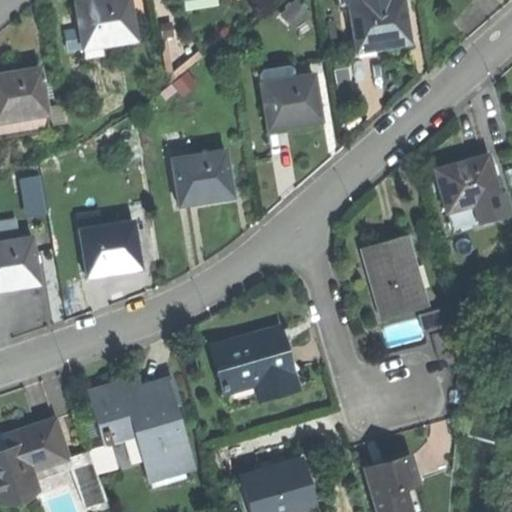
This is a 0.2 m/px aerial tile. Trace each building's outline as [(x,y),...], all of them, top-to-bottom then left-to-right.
[(99,0),(77,4),(84,49),(103,46),(137,41),(130,0),(99,0)] [(349,6),(354,48),(373,45),(374,49),(389,47),(409,45),(403,0),(342,0),(343,7),(349,6)] [(105,58),(103,46),(84,49),(86,61),(105,58)] [(257,70),(259,83),(311,74),(310,67),(293,70),(292,64),(257,70)] [(340,89),(352,88),(352,67),(340,67),(340,89)] [(11,72),(0,73),(0,137),(51,130),(42,68),(11,72)] [(304,124),(323,121),(314,73),(311,74),(259,83),(266,126),(286,122),(287,127),(304,124)] [(227,149),(173,156),(179,201),(199,198),(200,202),(215,200),(234,198),(227,149)] [(462,163),(434,171),(446,212),(474,204),(479,220),(510,211),(505,194),(499,196),(487,155),(462,163)] [(451,228),(479,220),(474,204),(446,212),(451,228)] [(79,219),(81,230),(103,226),(102,215),(79,219)] [(103,226),(81,230),(88,272),(107,269),(108,273),(121,270),(144,267),(136,220),(103,226)] [(407,235),(360,247),(364,261),(373,259),(377,272),(368,274),(373,292),(380,316),(425,304),(407,235)] [(34,237),(0,243),(0,287),(4,287),(5,292),(22,289),(42,286),(34,237)] [(243,336),(212,344),(223,386),(261,376),(266,394),(296,386),(289,361),(286,362),(282,349),(285,348),(279,326),(243,336)] [(432,333),(439,357),(449,354),(443,330),(432,333)] [(114,384),(90,391),(106,444),(115,441),(113,436),(134,430),(148,476),(192,463),(167,382),(142,390),(138,376),(114,384)] [(228,404),(266,394),(261,376),(223,386),(228,404)] [(0,503),(34,492),(31,482),(28,473),(70,459),(56,418),(22,430),(6,435),(0,432),(0,503)] [(89,453),(70,459),(28,473),(31,482),(70,470),(82,507),(97,511),(107,508),(89,453)] [(301,455),(241,473),(252,511),(284,511),(283,506),(313,497),(306,474),(301,455)] [(385,463),(366,468),(377,511),(421,511),(413,484),(417,483),(410,456),(385,463)]
